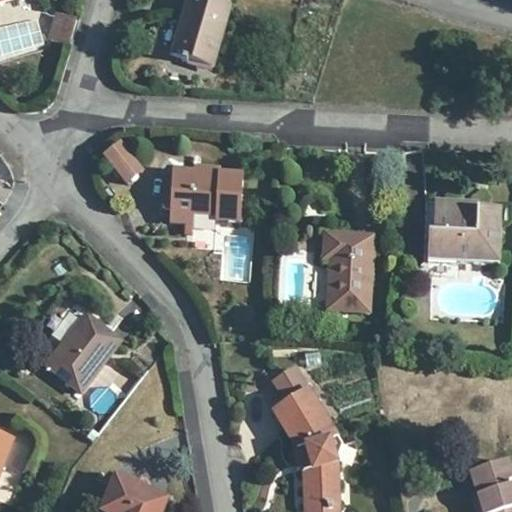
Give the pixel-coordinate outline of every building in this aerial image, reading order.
[(213,70),(230,7),(205,0),(189,0),(174,58),(213,70)] [(77,23),(56,18),(49,41),(70,47),(77,23)] [(35,20),(0,28),(0,58),(41,45),(35,20)] [(106,160),(129,188),(143,176),(120,148),(106,160)] [(172,214),(171,225),(193,225),(193,218),(215,218),(215,223),(241,224),(243,177),(220,176),(220,171),(195,170),(194,174),(173,174),(172,198),(172,214)] [(164,214),(172,214),(172,198),(165,198),(164,214)] [(434,206),(433,237),(440,238),(442,214),(479,214),(479,207),(434,206)] [(498,267),(500,215),(479,214),(442,214),(440,238),(433,237),(429,237),(428,263),(498,267)] [(369,313),(372,240),(325,238),(324,263),(330,263),(328,312),(369,313)] [(122,345),(86,317),(47,369),(81,395),(122,345)] [(127,399),(139,381),(117,365),(104,383),(127,399)] [(304,482),(304,511),(336,511),(335,465),(335,445),(336,440),(306,393),(273,413),(298,453),(303,472),(304,482)] [(0,476),(14,440),(0,434),(0,476)] [(511,511),(511,481),(506,464),(471,476),(479,501),(481,511),(511,511)] [(162,511),(167,501),(116,479),(102,511),(162,511)] [(481,511),(479,501),(471,503),(473,511),(481,511)]
